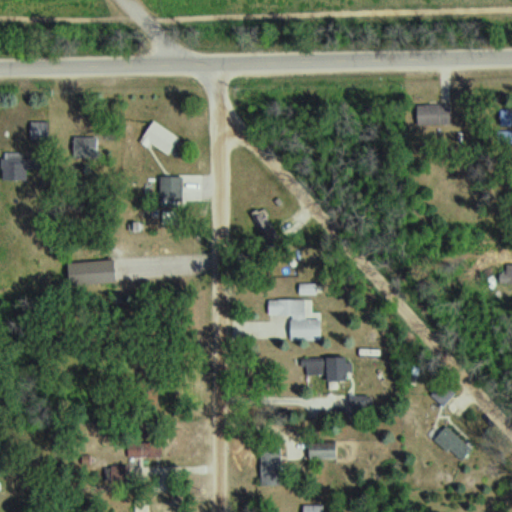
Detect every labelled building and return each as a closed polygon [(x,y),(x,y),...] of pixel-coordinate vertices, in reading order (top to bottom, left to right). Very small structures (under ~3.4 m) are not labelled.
[(171,155),(183,137),(157,119),(145,138),(171,155)] [(34,139),(53,139),(53,120),(34,120),(34,139)] [(78,136),(78,156),(101,156),(101,136),(78,136)] [(31,180),(31,170),(49,170),(49,158),(26,158),(26,152),(6,152),(6,180),(31,180)] [(73,263),(75,286),(121,283),(120,259),(73,263)] [(133,465),(113,465),(113,485),(133,485),(133,465)]
